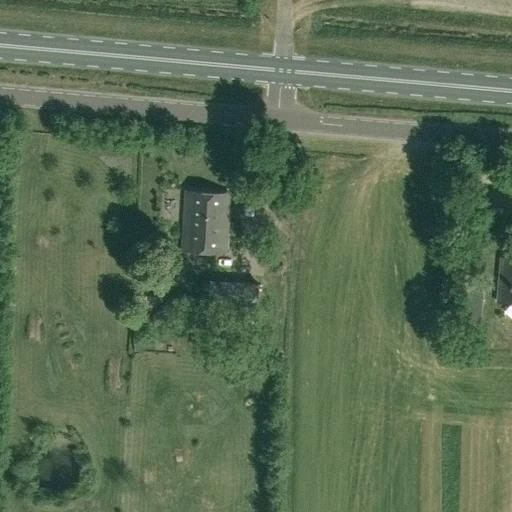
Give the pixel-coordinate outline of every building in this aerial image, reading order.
[(226,251),(230,191),(186,189),(182,248),(226,251)] [(511,301),(511,256),(501,256),(497,300),(511,301)] [(253,314),(257,284),(210,280),(208,312),(253,314)] [(482,292),(470,291),(469,305),(481,306),(482,292)] [(152,331),(133,334),(136,350),(155,346),(152,331)]
